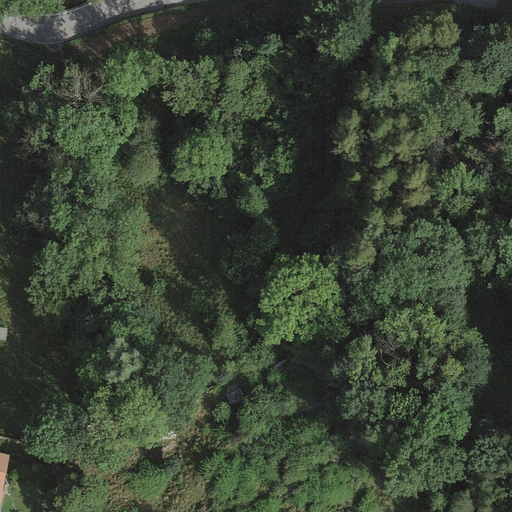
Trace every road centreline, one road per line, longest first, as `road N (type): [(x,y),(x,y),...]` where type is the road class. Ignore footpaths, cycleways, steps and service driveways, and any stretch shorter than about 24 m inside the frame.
road 1 (track): [(0,448),(54,446),(145,421),(287,325),(511,263)]
road 2 (tertiary): [(0,13),(36,28),(75,24),(140,0)]
